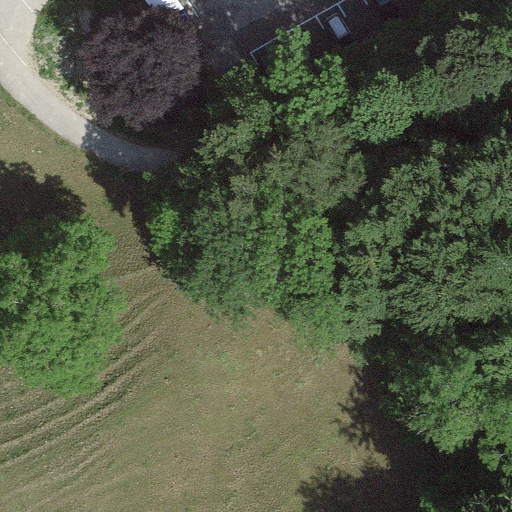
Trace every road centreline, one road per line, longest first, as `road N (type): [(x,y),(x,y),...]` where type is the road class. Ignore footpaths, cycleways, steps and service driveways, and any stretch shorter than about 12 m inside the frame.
road 1 (track): [(511,106),(398,150),(337,159)]
road 2 (track): [(337,159),(213,167)]
